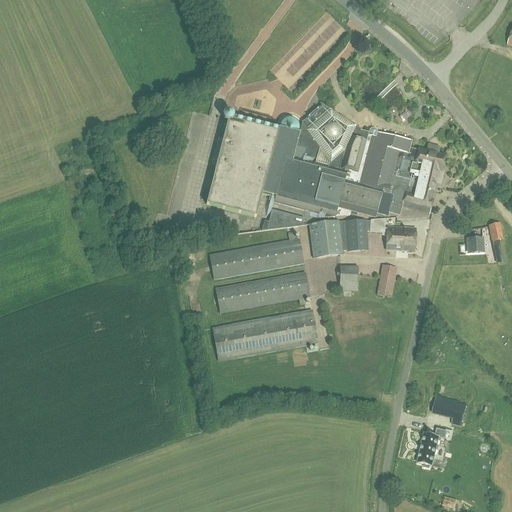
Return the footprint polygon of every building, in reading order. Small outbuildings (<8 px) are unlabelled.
[(379,55),(382,59),(386,55),(390,59),(396,54),(388,46),(379,55)] [(400,216),(402,207),(405,194),(408,195),(419,150),(409,147),(410,141),(377,134),(377,135),(361,132),(362,129),(323,104),(302,122),(299,133),(278,128),(277,132),(233,120),(233,119),(234,118),(234,116),(234,115),(233,114),(232,113),(231,112),(230,111),(228,111),(227,111),(226,112),(225,112),(224,113),(224,114),(223,114),(223,115),(223,117),(223,118),(223,119),(224,120),(224,121),(225,122),(226,122),(227,122),(223,139),(218,138),(211,165),(216,166),(206,205),(256,217),(262,195),(275,198),(274,201),(306,209),(304,215),(319,219),(350,216),(351,214),(357,215),(358,213),(377,218),(377,214),(388,217),(388,216),(390,216),(391,214),(400,216)] [(405,194),(402,207),(430,213),(434,196),(440,169),(441,169),(444,155),(438,154),(439,147),(428,145),(427,152),(419,150),(408,195),(405,194)] [(269,223),(267,231),(303,226),(305,219),(272,210),(269,223)] [(414,252),(416,229),(388,227),(388,229),(385,229),(386,219),(371,220),(371,222),(370,233),(382,233),(382,236),(387,237),(386,250),(414,252)] [(368,251),(367,232),(370,233),(371,222),(367,221),(366,220),(345,221),(345,222),(339,222),(343,251),(346,251),(346,252),(368,251)] [(343,255),(343,251),(339,222),(339,221),(309,225),(313,259),(343,255)] [(495,241),(503,240),(500,223),(489,226),(492,242),(495,241)] [(214,280),(304,264),(299,240),(295,241),(294,235),(288,236),(289,242),(210,256),(214,280)] [(469,253),(483,252),(482,238),(468,239),(469,253)] [(503,240),(495,241),(500,264),(508,262),(503,240)] [(392,298),(397,268),(382,265),(377,295),(392,298)] [(358,290),(357,270),(339,271),(340,291),(358,290)] [(220,313),(310,297),(305,273),(216,290),(220,313)] [(218,362),(318,344),(312,311),(212,329),(218,362)] [(427,412),(429,389),(411,387),(409,410),(427,412)] [(463,421),(467,405),(436,397),(433,414),(463,421)] [(445,440),(447,432),(437,429),(435,436),(424,433),(421,444),(423,444),(418,464),(424,465),(423,468),(429,469),(430,466),(432,467),(439,438),(445,440)] [(445,498),(442,506),(460,510),(462,502),(445,498)]
